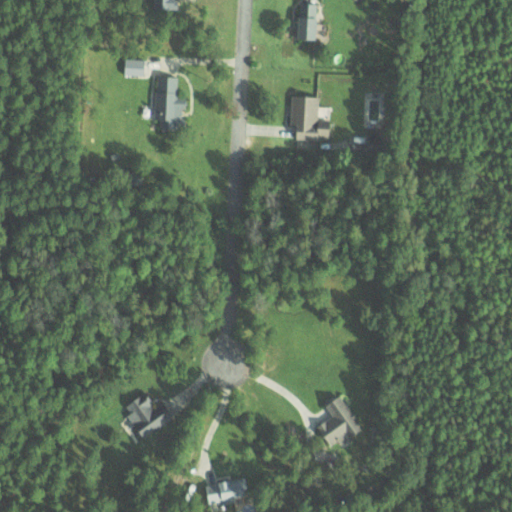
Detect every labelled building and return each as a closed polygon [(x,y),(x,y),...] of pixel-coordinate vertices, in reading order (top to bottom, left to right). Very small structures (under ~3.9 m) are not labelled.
[(151,0),(151,9),(173,9),(172,0),(151,0)] [(314,40),(315,3),(296,2),(295,39),(314,40)] [(143,59),(123,58),(122,75),(143,76),(143,59)] [(176,77),(154,76),(152,120),(158,120),(157,128),(182,129),(182,109),(184,109),(185,94),(176,94),(176,77)] [(316,97),(289,96),(288,125),(293,125),(293,138),(326,140),(327,128),(315,128),(316,97)] [(384,149),(387,130),(370,127),(367,147),(384,149)] [(142,437),(172,417),(162,402),(154,407),(143,392),(121,406),(142,437)] [(322,406),(332,417),(316,430),(331,449),(361,425),(336,395),(322,406)] [(242,501),(240,480),(204,483),(206,504),(242,501)]
